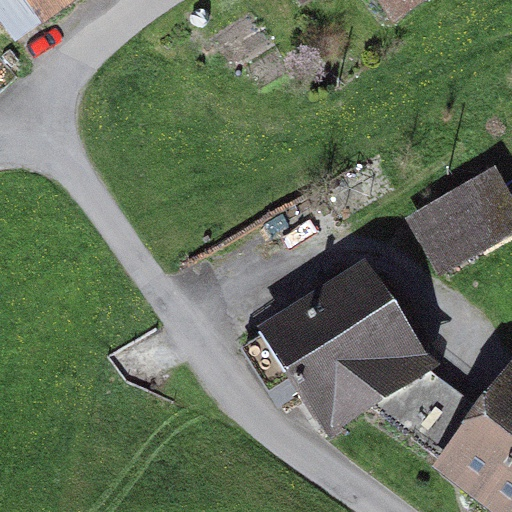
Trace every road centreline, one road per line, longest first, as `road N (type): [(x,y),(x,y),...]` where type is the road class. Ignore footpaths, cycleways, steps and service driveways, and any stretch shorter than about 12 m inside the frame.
road 1 (unclassified): [(386,511),(224,380),(28,100)]
road 2 (unclassified): [(28,100),(160,0)]
